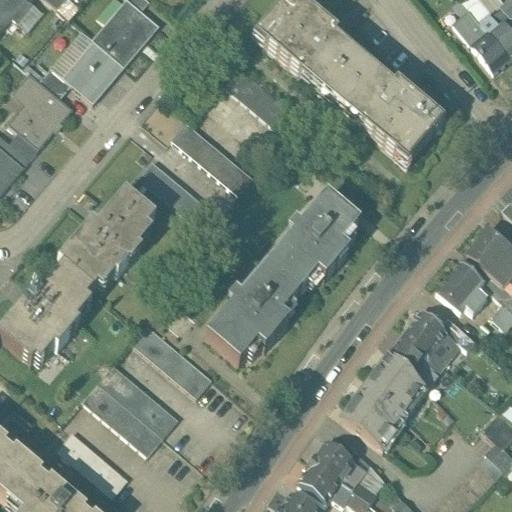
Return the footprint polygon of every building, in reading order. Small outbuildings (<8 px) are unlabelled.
[(0,0),(0,40),(12,27),(17,31),(31,14),(28,12),(37,0),(0,0)] [(37,0),(57,17),(66,6),(58,0),(37,0)] [(148,7),(139,0),(118,0),(125,6),(125,5),(139,17),(148,7)] [(490,19),(474,0),(466,0),(460,5),(466,13),(466,14),(478,28),(478,29),(490,19)] [(499,13),(492,19),(491,18),(490,19),(478,29),(508,65),(511,62),(511,38),(504,29),(509,25),(510,26),(511,23),(511,0),(499,12),(499,13)] [(390,93),(332,43),(335,39),(293,3),(284,14),(280,10),(256,38),(266,46),(262,50),(394,162),(398,158),(408,167),(432,139),(428,135),(437,125),(394,89),(390,93)] [(125,6),(91,46),(92,47),(123,73),(157,32),(139,17),(125,5),(125,6)] [(478,28),(466,14),(452,25),(464,40),(478,28)] [(478,29),(478,28),(464,40),(474,52),(492,77),(493,78),(494,77),(508,65),(478,29)] [(123,73),(92,47),(62,83),(61,83),(69,90),(92,109),(123,73)] [(301,125),(234,69),(219,87),(285,143),(301,125)] [(62,83),(50,73),(38,87),(58,104),(69,90),(61,83),(62,83)] [(38,87),(28,79),(14,95),(26,106),(7,129),(16,138),(37,155),(71,115),(58,104),(38,87)] [(252,183),(185,127),(170,144),(237,201),(252,183)] [(37,155),(16,138),(8,148),(28,166),(37,155)] [(8,148),(0,141),(0,155),(19,172),(19,173),(20,175),(28,166),(8,148)] [(19,172),(0,155),(0,198),(20,175),(19,173),(19,172)] [(218,223),(151,167),(136,184),(203,241),(218,223)] [(94,234),(90,231),(90,230),(89,229),(56,269),(61,273),(91,299),(109,278),(115,283),(127,270),(124,267),(135,254),(131,251),(144,236),(144,235),(152,226),(137,213),(138,212),(123,200),(112,213),(94,234)] [(298,231),(293,226),(285,236),(290,240),(263,272),(296,300),(315,278),(322,285),(347,256),(339,250),(357,229),(324,200),(298,231)] [(511,208),(510,207),(502,216),(511,225),(511,208)] [(511,283),(511,253),(488,234),(465,262),(504,294),(511,283)] [(459,269),(435,298),(459,319),(464,314),(472,321),(485,305),(477,298),(483,291),(459,269)] [(263,272),(238,300),(234,296),(225,306),(229,310),(203,341),(236,370),(255,349),(262,355),(286,326),(279,320),(296,300),(263,272)] [(61,273),(37,301),(32,297),(0,334),(0,346),(29,372),(47,350),(56,357),(67,344),(63,339),(72,328),(77,332),(78,331),(70,324),(91,299),(61,273)] [(511,298),(510,296),(499,307),(511,319),(511,298)] [(511,319),(499,307),(495,303),(482,318),(505,337),(511,328),(511,319)] [(445,341),(418,319),(403,340),(429,362),(436,353),(445,341)] [(210,384),(146,330),(130,348),(195,403),(210,384)] [(429,362),(403,340),(388,360),(413,384),(423,370),(429,362)] [(450,365),(436,353),(429,362),(443,373),(450,365)] [(413,384),(388,360),(339,426),(381,458),(427,397),(413,384)] [(443,373),(429,362),(423,370),(437,382),(443,373)] [(176,424),(112,369),(97,388),(161,442),(176,424)] [(146,460),(161,442),(97,388),(82,405),(146,460)] [(511,443),(511,429),(498,418),(481,435),(494,449),(500,455),(502,453),(511,443)] [(128,485),(72,437),(57,455),(112,503),(128,485)] [(358,462),(339,442),(330,455),(353,470),(358,462)] [(0,501),(27,469),(0,445),(0,501)] [(494,449),(484,459),(486,460),(490,465),(491,464),(500,455),(494,449)] [(330,455),(324,450),(310,471),(339,491),(343,486),(352,471),(353,470),(330,455)] [(511,474),(511,463),(502,453),(500,455),(491,464),(503,477),(507,480),(511,474)] [(486,460),(435,511),(468,511),(503,477),(490,465),(486,460)] [(77,511),(27,469),(0,501),(0,503),(10,511),(77,511)] [(339,491),(310,471),(295,492),(325,511),(333,500),(339,491)] [(365,480),(352,471),(343,486),(346,488),(349,483),(358,489),(365,480)] [(358,489),(349,483),(346,488),(343,486),(339,491),(355,502),(367,511),(368,511),(376,501),(358,489)] [(367,511),(355,502),(339,491),(333,500),(336,502),(334,505),(343,511),(367,511)] [(305,511),(290,501),(282,511),(305,511)]
